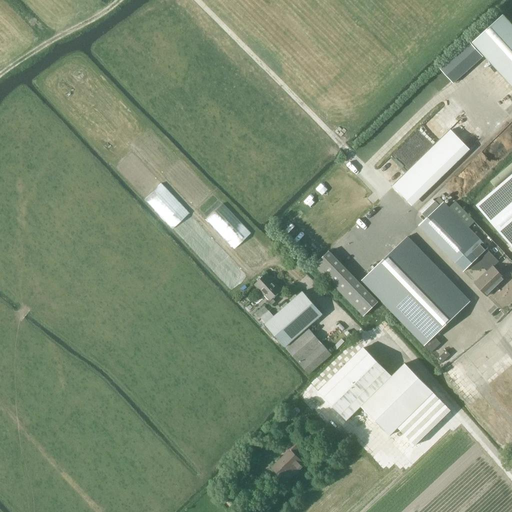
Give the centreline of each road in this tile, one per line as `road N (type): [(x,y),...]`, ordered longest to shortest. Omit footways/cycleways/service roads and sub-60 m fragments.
road 1 (unknown): [(511,110),(495,80),(473,84),(372,175)]
road 2 (track): [(198,0),(331,131)]
road 3 (unknown): [(411,219),(511,119)]
road 4 (track): [(0,73),(117,0)]
